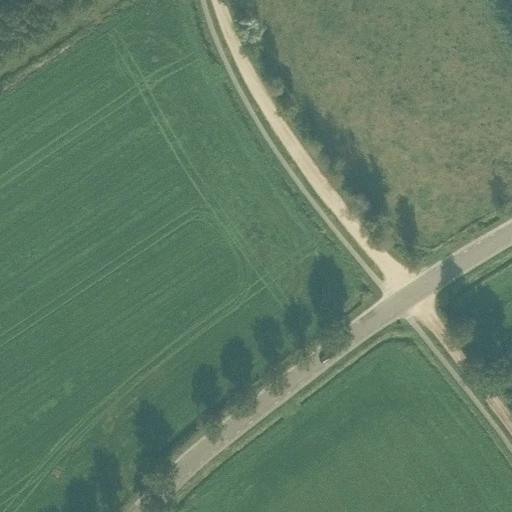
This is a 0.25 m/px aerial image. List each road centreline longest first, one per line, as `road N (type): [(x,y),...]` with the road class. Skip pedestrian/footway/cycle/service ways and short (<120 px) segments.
road 1 (track): [(511,427),(248,81),(215,0)]
road 2 (unclassified): [(145,511),(187,465),(276,394),(413,292),(511,234)]
